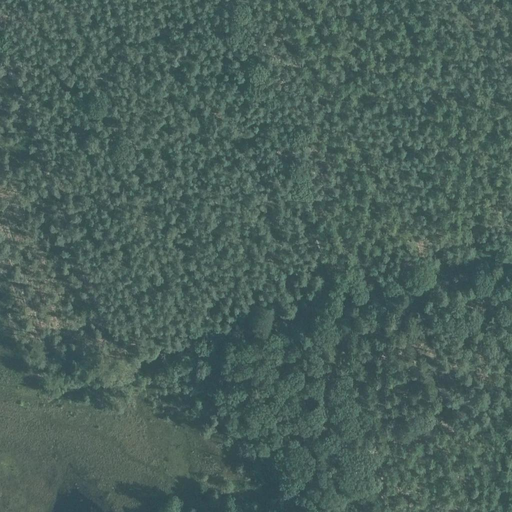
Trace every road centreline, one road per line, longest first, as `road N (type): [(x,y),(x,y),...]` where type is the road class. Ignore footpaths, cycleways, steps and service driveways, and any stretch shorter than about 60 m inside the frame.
road 1 (track): [(415,278),(340,301),(232,0)]
road 2 (track): [(391,511),(380,443),(444,411),(415,278)]
